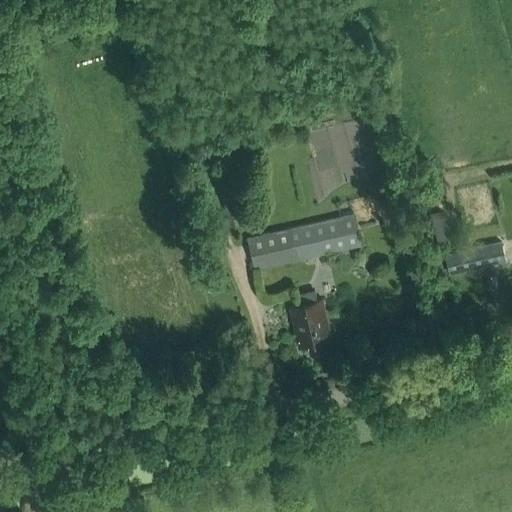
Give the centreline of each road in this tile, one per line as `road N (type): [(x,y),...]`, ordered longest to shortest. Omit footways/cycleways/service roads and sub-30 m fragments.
road 1 (unclassified): [(0,472),(511,360)]
road 2 (unknown): [(76,456),(0,237)]
